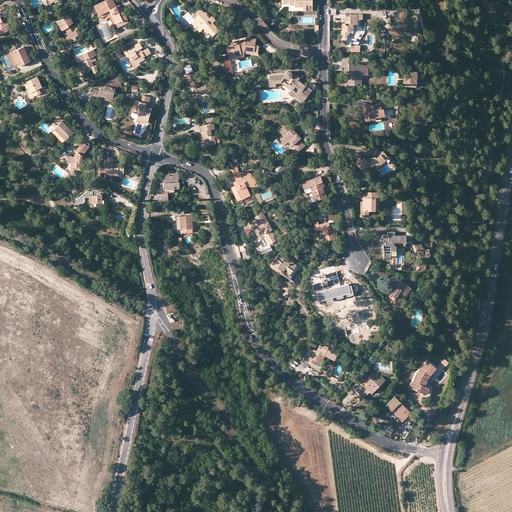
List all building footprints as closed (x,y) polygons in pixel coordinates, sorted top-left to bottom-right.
[(116,6),(112,0),(106,0),(94,6),(100,18),(108,15),(111,13),(118,27),(128,22),(122,7),(120,8),(117,9),(116,6)] [(290,0),(291,5),(295,5),(306,5),(306,11),(312,10),(313,0),(312,0),(311,0),(290,0)] [(199,16),(195,19),(197,21),(192,25),(195,27),(194,28),(197,31),(197,30),(200,33),(201,31),(201,32),(203,30),(203,29),(204,28),(205,29),(204,30),(208,34),(209,33),(213,37),(220,30),(219,30),(220,28),(217,26),(216,27),(213,23),(216,21),(212,16),(210,18),(205,12),(204,14),(200,9),(196,12),(199,16)] [(114,28),(118,27),(111,13),(108,15),(114,28)] [(66,16),(58,21),(63,29),(66,33),(64,34),(70,43),(77,39),(75,37),(80,34),(76,27),(72,29),(69,25),(73,23),(71,18),(71,15),(66,14),(66,16)] [(350,16),(345,16),(345,23),(343,23),(342,24),(341,26),(343,27),(342,31),(341,31),(341,39),(347,39),(346,35),(349,35),(350,31),(354,31),(354,25),(357,25),(357,19),(362,19),(362,14),(350,14),(350,16)] [(0,34),(11,29),(8,23),(10,22),(7,16),(2,19),(0,15),(0,34)] [(254,49),(258,50),(259,46),(255,45),(256,39),(246,38),(246,40),(245,42),(239,44),(238,41),(238,40),(231,42),(232,45),(226,46),(228,53),(234,52),(234,55),(241,53),(240,49),(254,52),(254,49)] [(140,43),(126,51),(131,60),(130,61),(133,66),(140,63),(139,61),(144,58),(150,54),(148,49),(142,52),(140,53),(139,50),(140,49),(143,48),(140,43)] [(24,47),(13,52),(18,63),(20,66),(31,61),(24,47)] [(97,55),(94,49),(76,58),(78,62),(79,62),(80,61),(82,65),(82,66),(85,73),(93,69),(94,72),(98,71),(95,65),(93,66),(92,62),(90,58),(93,57),(97,55)] [(243,53),(257,55),(258,50),(254,49),(254,52),(240,49),(241,53),(234,55),(234,52),(228,53),(229,59),(244,56),(243,53)] [(15,65),(18,63),(13,52),(10,53),(15,65)] [(356,75),(361,75),(368,75),(368,62),(359,62),(358,64),(351,64),(351,57),(341,57),(341,68),(344,69),(350,71),(350,75),(346,75),(346,82),(351,82),(350,85),(356,85),(356,75)] [(408,70),(407,86),(416,86),(417,71),(408,70)] [(204,91),(199,77),(195,78),(193,71),(184,74),(186,80),(188,81),(194,96),(204,91)] [(296,94),(294,96),(303,102),(310,92),(304,88),(305,86),(298,81),(300,78),(295,75),(293,77),(291,75),(291,74),(291,73),(291,72),(290,72),(290,71),(289,71),(288,71),(287,71),(286,72),(285,73),(284,74),(284,75),(269,75),(269,86),(276,86),(276,83),(281,82),(292,91),(295,87),(299,89),(296,94)] [(101,99),(102,98),(105,99),(105,100),(113,102),(115,94),(116,89),(122,85),(116,76),(104,83),(102,80),(99,82),(101,86),(100,91),(91,89),(89,96),(101,99)] [(42,87),(37,77),(24,83),(27,89),(29,88),(31,91),(29,92),(31,96),(38,92),(41,97),(46,95),(42,87)] [(38,99),(41,97),(38,92),(31,96),(29,92),(31,91),(29,88),(27,89),(25,90),(30,100),(36,97),(38,99)] [(141,102),(139,101),(136,111),(139,112),(138,115),(136,121),(147,124),(152,108),(147,107),(147,108),(145,108),(146,103),(148,104),(150,97),(143,96),(141,102)] [(368,111),(366,112),(364,112),(366,121),(382,118),(382,117),(385,116),(383,109),(386,108),(385,101),(380,102),(380,101),(375,102),(375,104),(372,105),(363,101),(361,105),(365,107),(367,108),(368,111)] [(55,129),(66,140),(74,132),(63,121),(65,119),(60,114),(53,120),(58,125),(55,129)] [(302,139),(285,121),(276,130),(283,137),(279,140),(285,146),(289,142),(299,152),(305,146),(300,141),(302,139)] [(214,138),(217,137),(213,123),(197,127),(198,132),(201,131),(202,131),(206,145),(215,143),(214,138)] [(66,140),(55,129),(52,131),(63,143),(66,140)] [(82,159),(82,155),(89,147),(89,144),(85,141),(83,142),(76,150),(77,151),(77,156),(74,156),(71,156),(71,155),(67,155),(67,163),(71,162),(71,166),(82,166),(82,159)] [(373,152),(375,153),(374,156),(371,158),(369,157),(366,159),(364,157),(362,159),(360,160),(363,164),(359,167),(361,170),(366,167),(369,164),(371,166),(371,167),(375,164),(378,162),(380,164),(386,160),(383,158),(386,155),(383,150),(381,152),(380,151),(377,150),(377,148),(371,146),(369,151),(373,152)] [(359,167),(363,164),(360,160),(362,159),(358,154),(353,158),(359,167)] [(113,173),(118,172),(123,172),(123,162),(116,162),(112,162),(112,159),(112,157),(106,157),(106,160),(102,159),(102,162),(101,162),(101,173),(106,173),(106,175),(112,175),(113,173)] [(82,159),(82,166),(71,166),(71,169),(84,169),(84,159),(82,159)] [(241,199),(246,186),(246,185),(249,186),(253,184),(258,185),(254,176),(252,177),(251,173),(239,172),(233,174),(236,180),(238,184),(234,186),(231,187),(237,201),(241,199)] [(174,187),(179,187),(178,173),(164,174),(165,183),(161,183),(162,191),(174,190),(174,187)] [(317,199),(327,196),(325,190),(324,190),(322,186),(324,185),(321,175),(302,181),(304,187),(310,185),(313,195),(315,194),(317,199)] [(246,186),(241,199),(250,195),(246,186)] [(89,206),(101,206),(101,203),(103,203),(103,198),(102,198),(102,194),(100,193),(100,189),(92,189),(92,190),(90,190),(87,190),(76,198),(76,202),(84,202),(85,197),(89,197),(89,206)] [(375,201),(379,201),(379,192),(365,192),(365,201),(363,201),(363,211),(369,210),(375,210),(375,201)] [(245,207),(251,206),(249,199),(243,200),(245,207)] [(363,201),(360,201),(360,215),(369,215),(369,210),(363,211),(363,201)] [(265,212),(253,218),(255,222),(259,220),(260,219),(263,225),(263,226),(263,227),(258,230),(260,236),(261,236),(262,236),(263,236),(264,236),(265,236),(265,235),(266,234),(266,233),(274,229),(265,212)] [(177,233),(196,232),(195,215),(192,215),(193,228),(181,229),(180,216),(176,216),(177,233)] [(193,228),(192,215),(180,216),(181,229),(193,228)] [(328,240),(338,239),(337,233),(335,233),(335,230),(333,221),(322,223),(318,224),(318,222),(318,221),(314,222),(315,230),(323,229),(324,236),(327,236),(328,240)] [(390,250),(394,250),(396,250),(396,246),(394,246),(394,243),(393,243),(393,242),(401,242),(405,244),(406,242),(406,235),(395,235),(395,232),(388,232),(388,236),(383,236),(381,239),(386,242),(386,244),(383,245),(383,246),(382,246),(382,248),(383,248),(383,250),(384,250),(384,257),(390,257),(390,253),(390,250)] [(283,255),(279,252),(270,265),(281,273),(283,271),(289,275),(296,265),(297,264),(290,260),(289,262),(282,257),(283,255)] [(283,271),(281,273),(290,279),(299,267),(296,265),(289,275),(283,271)] [(399,291),(404,283),(400,280),(392,281),(393,291),(395,288),(399,291)] [(356,298),(357,300),(359,299),(350,285),(347,285),(346,286),(344,285),(342,285),(340,284),(338,282),(335,284),(337,287),(335,288),(329,293),(327,294),(336,301),(338,297),(349,299),(349,301),(356,298)] [(329,293),(335,288),(329,283),(324,287),(329,293)] [(394,298),(399,301),(404,294),(409,286),(404,283),(399,291),(395,288),(393,291),(390,297),(393,299),(394,298)] [(391,302),(396,306),(399,301),(394,298),(393,299),(391,302)] [(167,314),(170,322),(176,319),(174,311),(167,314)] [(313,363),(312,366),(319,370),(323,364),(321,363),(324,356),(325,354),(335,359),(337,354),(328,349),(329,347),(325,345),(323,347),(320,345),(317,350),(313,348),(310,355),(308,354),(307,355),(313,358),(311,362),(313,363)] [(313,358),(307,355),(305,355),(302,361),(312,366),(313,363),(311,362),(313,358)] [(441,362),(446,366),(449,362),(444,358),(441,362)] [(416,374),(410,388),(423,393),(422,395),(425,396),(427,396),(428,395),(429,394),(430,393),(431,393),(432,391),(432,389),(432,387),(431,386),(430,385),(429,384),(428,384),(426,383),(428,377),(436,368),(428,361),(416,374)] [(426,383),(428,384),(429,381),(430,382),(431,378),(430,378),(438,370),(436,368),(428,377),(426,383)] [(363,392),(366,395),(370,392),(371,393),(382,382),(378,378),(380,377),(377,374),(375,375),(373,373),(366,380),(365,379),(361,382),(362,384),(354,392),(359,397),(361,395),(363,392)] [(362,384),(361,382),(359,380),(351,389),(354,392),(362,384)] [(386,406),(402,422),(411,412),(395,396),(386,406)]
